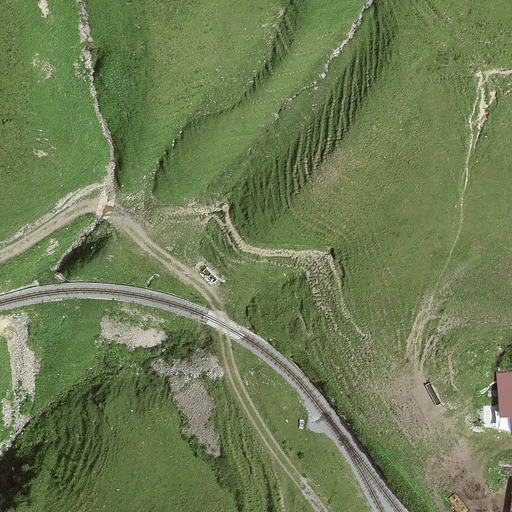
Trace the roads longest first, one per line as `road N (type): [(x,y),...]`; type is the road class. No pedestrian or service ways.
road 1 (track): [(127,216),(140,238),(217,305),(247,404),(322,511)]
road 2 (track): [(0,255),(94,200),(127,216)]
